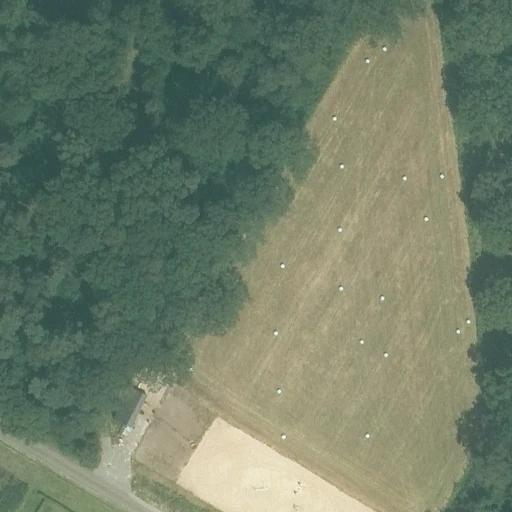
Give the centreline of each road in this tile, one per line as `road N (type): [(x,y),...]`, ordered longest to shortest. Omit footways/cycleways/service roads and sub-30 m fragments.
road 1 (unclassified): [(511,157),(493,0)]
road 2 (unclassified): [(135,511),(0,430)]
